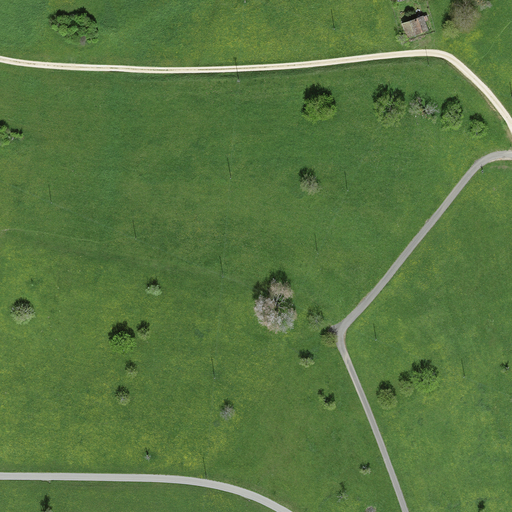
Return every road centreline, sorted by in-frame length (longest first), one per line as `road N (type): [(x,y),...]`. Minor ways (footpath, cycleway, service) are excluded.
road 1 (track): [(0,59),(149,71),(439,53),(465,70),(511,125)]
road 2 (unclassified): [(511,155),(473,168),(339,332),(405,511)]
road 3 (unclassified): [(284,511),(196,481),(0,476)]
